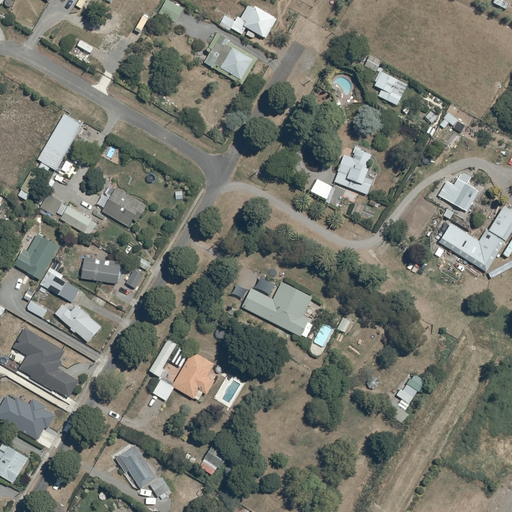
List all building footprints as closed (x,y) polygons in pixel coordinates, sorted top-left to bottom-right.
[(93,16),(98,7),(95,5),(97,0),(78,0),(75,5),(93,16)] [(166,0),(159,14),(175,23),(183,9),(167,0),(166,0)] [(264,37),(266,38),(276,20),(274,18),(275,18),(255,6),(244,26),(245,26),(244,27),(263,37),(264,37)] [(204,63),(242,85),(258,59),(217,34),(210,46),(213,48),(204,63)] [(108,56),(102,66),(107,69),(105,73),(113,78),(122,65),(108,56)] [(378,96),(397,106),(408,85),(382,72),(375,86),(382,89),(378,96)] [(439,117),(430,110),(424,117),(432,124),(439,117)] [(449,113),(440,124),(445,128),(449,123),(454,128),(459,122),(449,113)] [(83,126),(63,115),(37,161),(41,164),(39,168),(48,173),(50,169),(56,172),(83,126)] [(353,158),(345,155),(334,182),(367,194),(373,180),(365,177),(368,169),(367,169),(372,155),(361,151),(361,149),(355,146),(353,153),(355,153),(353,158)] [(41,177),(31,171),(17,194),(27,200),(41,177)] [(447,181),(439,195),(467,211),(475,197),(479,191),(466,184),(470,177),(465,174),(461,174),(458,179),(457,179),(454,185),(447,181)] [(330,204),(335,189),(330,188),(325,202),(330,204)] [(116,189),(102,211),(128,227),(133,219),(137,221),(146,207),(116,189)] [(183,199),(182,190),(172,191),(173,200),(183,199)] [(41,208),(55,216),(62,203),(48,195),(41,208)] [(511,210),(503,205),(479,241),(452,224),(440,243),(486,272),(511,231),(511,210)] [(69,206),(61,219),(90,236),(98,223),(69,206)] [(454,214),(444,208),(441,215),(451,220),(454,214)] [(12,264),(41,280),(59,247),(37,234),(27,251),(21,248),(12,264)] [(128,257),(132,246),(119,241),(115,252),(128,257)] [(134,263),(147,271),(151,264),(138,256),(134,263)] [(81,278),(117,284),(121,263),(85,257),(81,278)] [(134,270),(126,283),(136,288),(143,276),(134,270)] [(44,286),(72,303),(80,290),(51,273),(44,286)] [(249,279),(237,273),(227,292),(239,298),(249,279)] [(273,299),(252,288),(242,308),(301,337),(309,321),(302,318),(312,297),(281,282),(273,299)] [(28,310),(43,318),(47,310),(31,301),(27,307),(28,310)] [(76,306),(71,312),(63,305),(55,315),(71,328),(70,330),(74,333),(75,332),(88,343),(101,327),(76,306)] [(342,317),(337,329),(345,333),(350,321),(342,317)] [(330,330),(318,325),(311,342),(323,347),(330,330)] [(79,381),(58,369),(63,362),(60,360),(65,351),(26,328),(14,348),(27,355),(20,368),(31,375),(30,377),(54,391),(55,389),(69,398),(79,381)] [(149,372),(159,377),(178,345),(169,339),(149,372)] [(193,352),(172,386),(194,399),(199,389),(207,394),(215,380),(207,376),(214,365),(193,352)] [(427,383),(415,374),(407,383),(419,393),(427,383)] [(417,392),(403,384),(396,396),(409,404),(417,392)] [(7,396),(0,408),(0,418),(38,440),(46,428),(48,429),(56,415),(45,409),(46,406),(33,399),(29,405),(17,397),(15,401),(7,396)] [(408,415),(397,407),(391,416),(402,424),(408,415)] [(0,448),(0,475),(13,483),(28,459),(3,443),(0,448)] [(120,455),(141,489),(157,479),(136,445),(120,455)] [(213,445),(205,458),(220,469),(229,456),(213,445)] [(163,478),(151,485),(158,497),(170,490),(163,478)] [(295,511),(303,503),(279,484),(270,494),(292,511),(295,511)] [(156,500),(144,494),(141,500),(153,506),(156,500)]
